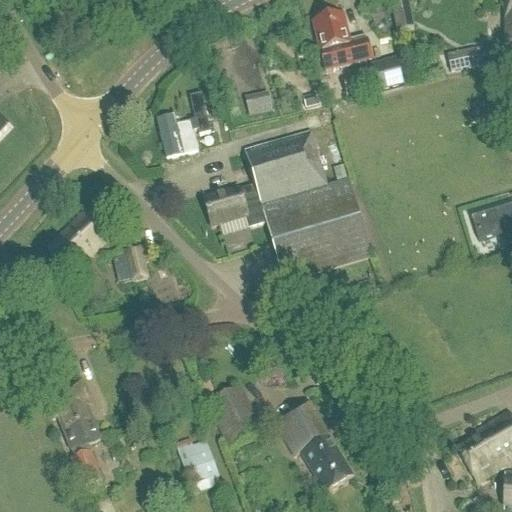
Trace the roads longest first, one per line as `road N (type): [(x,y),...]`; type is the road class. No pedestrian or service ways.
road 1 (residential): [(511,393),(432,426),(386,424),(362,414),(241,310)]
road 2 (residential): [(0,354),(241,310)]
road 3 (residential): [(241,310),(79,139)]
road 4 (tertiary): [(79,139),(177,40),(237,0)]
road 5 (residential): [(79,139),(0,9)]
